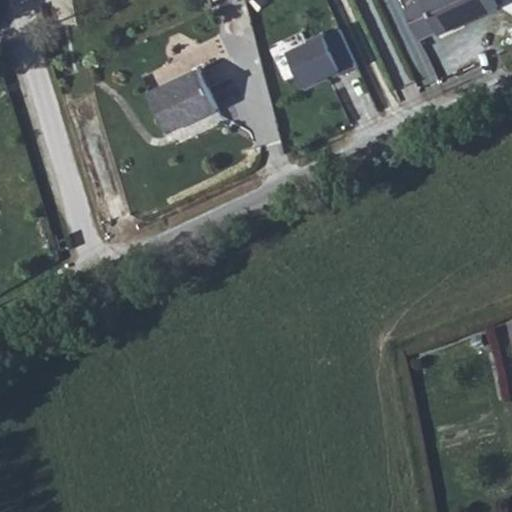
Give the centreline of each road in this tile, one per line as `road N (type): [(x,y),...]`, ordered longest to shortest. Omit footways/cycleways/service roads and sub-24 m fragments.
road 1 (unclassified): [(99,258),(511,85)]
road 2 (residential): [(19,0),(55,138),(99,258)]
